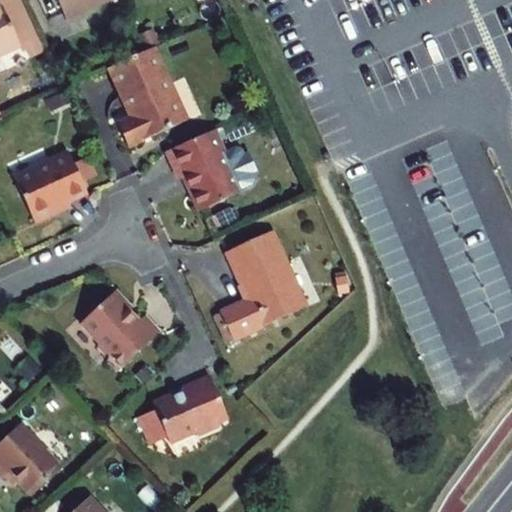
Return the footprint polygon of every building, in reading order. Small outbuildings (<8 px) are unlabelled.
[(0,0),(0,4),(11,27),(29,19),(20,0),(0,0)] [(110,0),(56,0),(66,20),(110,0)] [(0,55),(19,47),(38,39),(29,19),(11,27),(0,4),(0,55)] [(145,24),(141,35),(156,39),(159,28),(145,24)] [(38,39),(19,47),(22,52),(30,49),(32,53),(42,49),(38,39)] [(154,48),(108,69),(127,109),(129,109),(133,117),(117,125),(128,148),(187,121),(154,48)] [(62,74),(69,79),(74,70),(75,70),(77,66),(76,63),(71,60),(68,60),(66,64),(67,66),(62,74)] [(55,108),(73,100),(69,91),(51,99),(55,108)] [(213,131),(166,152),(179,180),(187,176),(192,187),(191,188),(190,188),(190,189),(189,190),(199,212),(241,193),(213,131)] [(34,224),(56,214),(54,210),(87,195),(82,183),(73,165),(68,154),(13,178),(34,224)] [(88,158),(73,165),(82,183),(96,176),(88,158)] [(483,170),(428,194),(438,218),(494,194),(483,170)] [(273,232),(227,253),(248,301),(221,313),(234,340),(307,307),(273,232)] [(349,292),(346,278),(335,279),(337,294),(349,292)] [(408,293),(414,311),(403,314),(412,343),(471,325),(457,278),(408,293)] [(109,355),(107,363),(116,372),(160,331),(145,315),(138,321),(129,311),(132,307),(116,291),(80,324),(98,343),(97,348),(103,355),(109,355)] [(212,317),(225,344),(234,340),(221,313),(212,317)] [(143,383),(151,375),(145,368),(137,376),(143,383)] [(167,400),(153,406),(155,411),(139,418),(151,445),(167,439),(168,443),(195,432),(196,436),(218,427),(216,423),(227,419),(210,378),(182,390),(183,394),(175,397),(174,397),(174,396),(173,395),(169,395),(168,395),(168,396),(167,396),(167,397),(167,400)] [(61,468),(21,424),(0,443),(0,478),(2,480),(8,474),(30,497),(61,468)] [(102,511),(88,497),(72,511),(102,511)]
